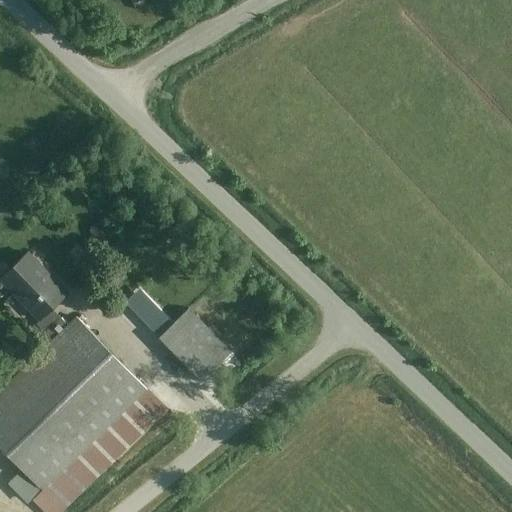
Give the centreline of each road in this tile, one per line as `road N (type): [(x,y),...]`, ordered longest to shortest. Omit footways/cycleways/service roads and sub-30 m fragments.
road 1 (unclassified): [(511,479),(110,93)]
road 2 (unclassified): [(110,93),(273,0)]
road 3 (unclassified): [(110,93),(11,0)]
